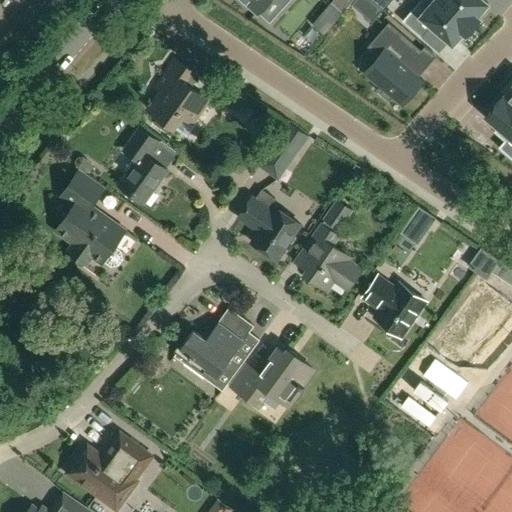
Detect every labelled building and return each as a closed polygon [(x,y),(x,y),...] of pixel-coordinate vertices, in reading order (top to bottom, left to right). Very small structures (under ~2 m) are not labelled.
[(244,0),(258,12),(268,0),(285,0),(288,2),(290,0),(244,0)] [(346,0),(335,0),(332,3),(343,12),(351,3),(346,0)] [(373,0),(354,0),(352,3),(372,21),(383,9),(373,0)] [(373,0),(383,9),(384,9),(391,0),(373,0)] [(444,0),(421,0),(404,20),(422,36),(431,25),(453,44),(464,31),(466,34),(473,25),(444,0)] [(444,0),(473,25),(480,17),(477,15),(488,3),(484,0),(444,0)] [(331,2),(313,23),(325,34),(343,13),(331,2)] [(380,55),(366,72),(380,84),(376,89),(390,101),(393,97),(401,104),(407,98),(422,80),(424,82),(425,81),(419,75),(406,65),(410,60),(412,62),(423,49),(422,49),(389,21),(382,29),(383,29),(369,46),(380,55)] [(193,122),(210,99),(186,82),(194,70),(175,57),(154,85),(160,90),(147,108),(172,126),(181,113),(193,122)] [(345,75),(337,88),(354,98),(362,86),(345,75)] [(504,95),(486,116),(499,127),(496,131),(506,140),(500,147),(511,156),(511,102),(504,96),(504,95)] [(277,160),(280,155),(289,162),(308,135),(288,121),(266,152),(277,160)] [(145,202),(168,169),(148,155),(158,140),(139,126),(123,148),(137,158),(119,183),(145,202)] [(119,264),(123,258),(122,250),(114,245),(125,229),(102,212),(102,211),(91,204),(103,187),(79,170),(61,194),(74,204),(56,229),(74,242),(68,250),(86,263),(92,255),(102,262),(103,259),(111,265),(119,264)] [(278,258),(301,223),(275,205),(273,208),(252,196),(238,216),(258,230),(251,240),(278,258)] [(339,199),(325,218),(339,227),(352,208),(339,199)] [(401,232),(417,243),(436,217),(419,206),(401,232)] [(328,288),(335,279),(348,288),(362,268),(349,259),(351,256),(333,243),(339,234),(322,222),(295,261),(306,269),(304,272),(328,288)] [(470,267),(487,278),(499,260),(482,249),(470,267)] [(511,282),(511,269),(500,261),(493,271),(511,283),(511,282)] [(401,335),(410,322),(426,299),(399,280),(396,286),(379,273),(363,295),(381,309),(375,317),(401,335)] [(483,354),(509,319),(511,321),(511,303),(484,283),(442,340),(453,349),(461,338),(483,354)] [(254,324),(229,306),(206,338),(193,329),(176,353),(203,373),(207,368),(217,376),(220,371),(231,379),(260,338),(250,331),(254,324)] [(302,381),(313,367),(297,355),(294,358),(279,347),(260,373),(247,363),(232,384),(259,404),(269,389),(283,399),(285,396),(292,401),(305,384),(302,381)] [(88,444),(68,471),(110,502),(130,475),(134,478),(152,454),(120,431),(102,455),(88,444)] [(96,511),(95,511),(94,511),(91,511),(63,492),(49,511),(42,511),(32,505),(27,511),(96,511)]
